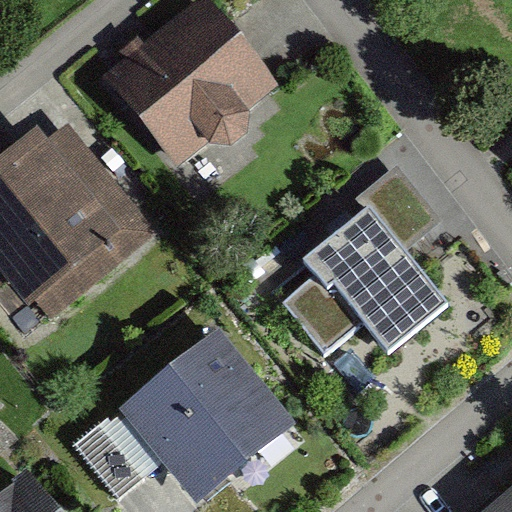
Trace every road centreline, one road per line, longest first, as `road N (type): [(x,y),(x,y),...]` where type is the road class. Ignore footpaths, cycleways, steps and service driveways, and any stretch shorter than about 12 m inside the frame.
road 1 (residential): [(511,239),(333,0)]
road 2 (residential): [(0,102),(128,0)]
